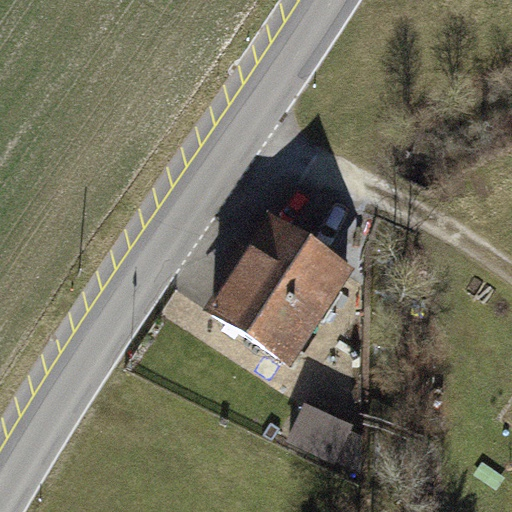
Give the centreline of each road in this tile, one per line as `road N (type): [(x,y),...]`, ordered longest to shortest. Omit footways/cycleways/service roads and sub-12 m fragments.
road 1 (primary): [(331,0),(84,366),(0,507)]
road 2 (track): [(511,271),(448,226),(247,125)]
